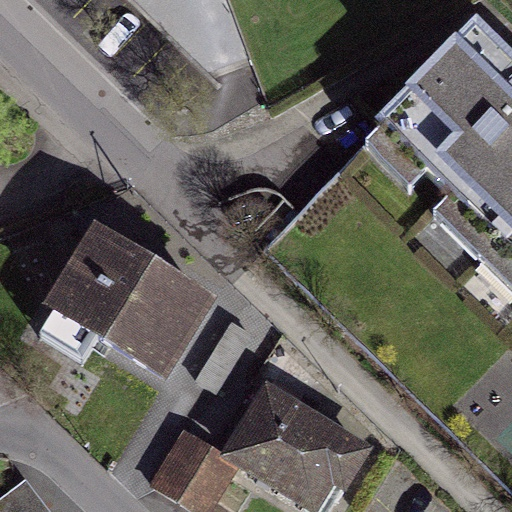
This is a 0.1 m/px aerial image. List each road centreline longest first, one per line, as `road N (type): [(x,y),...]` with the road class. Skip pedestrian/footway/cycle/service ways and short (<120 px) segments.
road 1 (residential): [(219,239),(0,22)]
road 2 (residential): [(0,437),(61,455),(119,511)]
